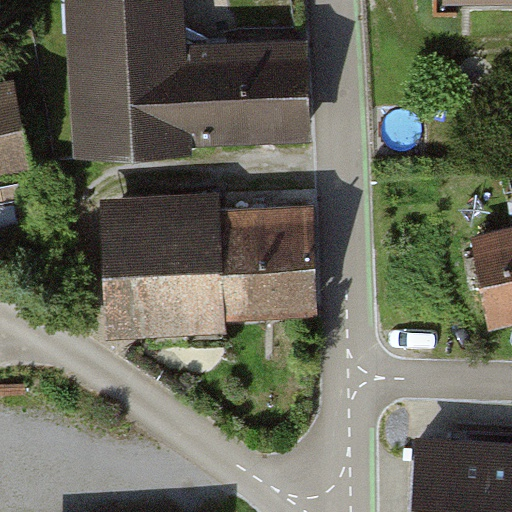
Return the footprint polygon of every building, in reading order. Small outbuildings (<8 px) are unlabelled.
[(80,0),(87,137),(309,128),(306,43),(209,47),(175,30),(173,0),(80,0)] [(511,0),(444,0),(445,9),(511,8),(511,0)] [(0,85),(0,161),(28,156),(14,83),(0,85)] [(311,208),(110,219),(115,311),(316,301),(311,208)] [(511,230),(475,239),(492,314),(511,309),(511,230)] [(511,511),(511,446),(419,441),(414,511),(511,511)]
